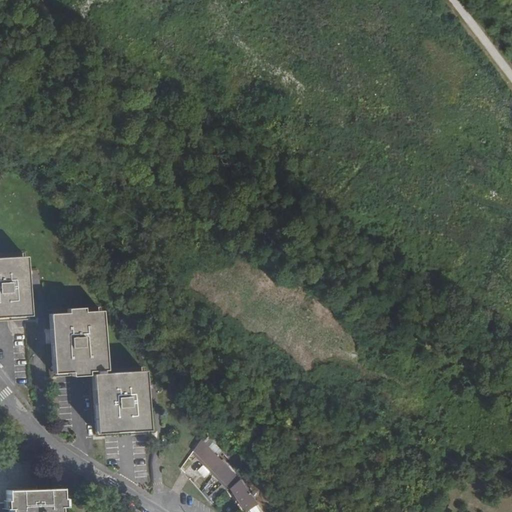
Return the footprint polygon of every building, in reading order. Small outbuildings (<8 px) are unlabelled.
[(22,257),(0,257),(0,317),(4,318),(24,317),(25,317),(22,257)] [(95,373),(102,373),(98,311),(52,314),(55,374),(76,373),(89,372),(95,371),(95,373)] [(141,371),(105,373),(102,373),(95,373),(95,375),(99,433),(104,433),(124,432),(144,431),(141,371)] [(241,482),(203,441),(195,451),(203,460),(201,462),(216,478),(230,491),(231,490),(241,482)] [(284,458),(300,457),(299,449),(284,450),(284,458)] [(203,460),(195,451),(193,453),(201,462),(203,460)] [(0,503),(5,503),(5,509),(8,509),(7,511),(59,511),(60,507),(62,507),(61,488),(37,489),(36,461),(0,461),(0,503)] [(372,510),(388,484),(372,474),(356,500),(372,510)] [(241,482),(231,490),(242,505),(248,511),(264,511),(256,503),(258,501),(241,482)]
